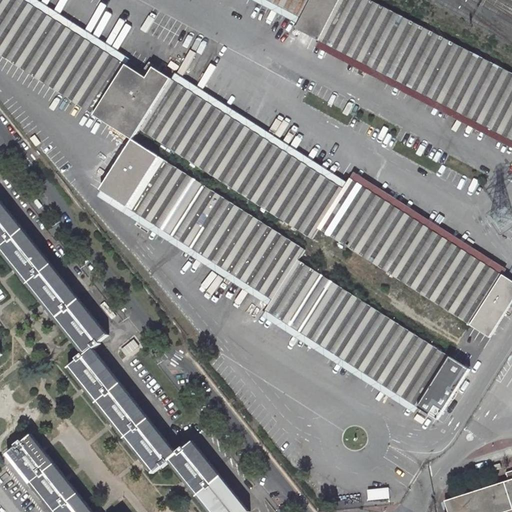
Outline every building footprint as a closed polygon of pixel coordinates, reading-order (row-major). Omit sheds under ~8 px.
[(150,79),(23,0),(0,0),(0,55),(133,140),(133,139),(140,129),(312,239),(319,229),(344,189),(158,69),(150,79)] [(266,0),(302,18),(311,0),(266,0)] [(296,29),(319,41),(340,0),(311,0),(302,18),(296,29)] [(467,50),(369,0),(340,0),(319,41),(439,103),(467,50)] [(511,140),(511,73),(467,50),(439,103),(511,140)] [(133,140),(101,189),(274,300),(299,260),(305,250),(133,139),(133,140)] [(492,338),(511,305),(511,280),(351,179),(344,189),(319,229),(492,338)] [(64,367),(149,471),(158,464),(160,465),(166,461),(207,511),(243,511),(246,510),(189,440),(181,446),(179,445),(173,450),(174,452),(173,453),(88,347),(89,346),(91,347),(97,343),(95,340),(103,333),(0,204),(0,254),(78,352),(73,357),(74,359),(64,367)] [(439,420),(471,370),(299,260),(274,300),(267,311),(439,420)] [(2,452),(49,511),(90,511),(27,433),(18,439),(17,439),(11,443),(13,444),(2,452)] [(511,470),(505,473),(508,482),(445,502),(448,511),(504,511),(511,510),(511,470)] [(389,489),(368,491),(369,501),(390,499),(389,489)]
